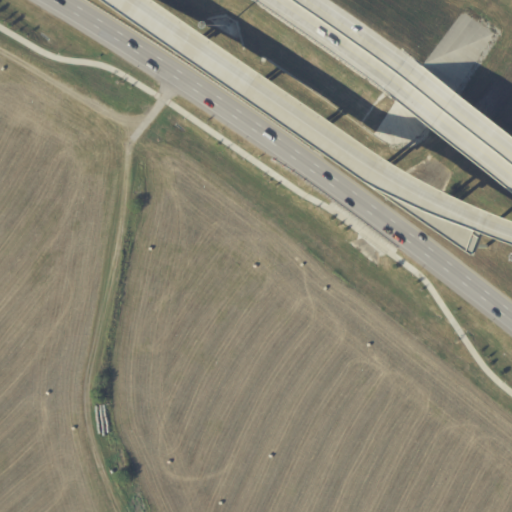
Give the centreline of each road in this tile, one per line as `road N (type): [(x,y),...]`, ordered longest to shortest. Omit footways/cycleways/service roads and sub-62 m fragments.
road 1 (tertiary): [(67,0),(280,139),(511,311)]
road 2 (motorway): [(140,0),(439,196)]
road 3 (motorway): [(272,0),(399,89)]
road 4 (motorway): [(399,89),(511,176)]
road 5 (motorway): [(511,145),(413,70)]
road 6 (motorway): [(413,70),(312,0)]
